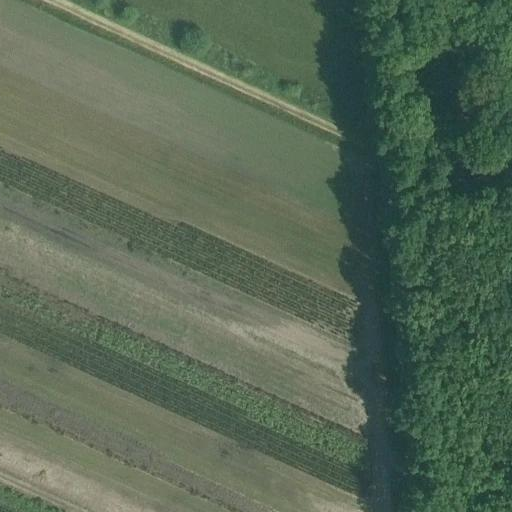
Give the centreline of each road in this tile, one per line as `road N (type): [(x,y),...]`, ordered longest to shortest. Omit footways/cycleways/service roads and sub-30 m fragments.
road 1 (track): [(39,0),(386,157)]
road 2 (track): [(386,157),(418,511)]
road 3 (track): [(372,0),(386,157)]
